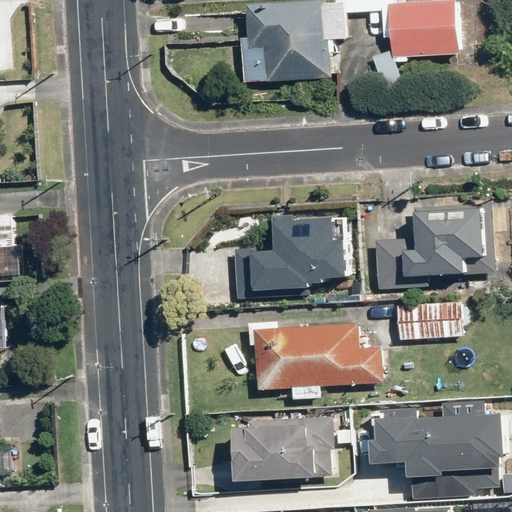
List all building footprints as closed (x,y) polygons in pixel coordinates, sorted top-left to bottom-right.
[(247,84),(335,81),(333,44),(351,43),(350,15),(386,13),(387,40),(394,40),(395,60),(464,57),(462,1),(398,4),(398,0),(338,3),(338,5),(330,5),(330,3),(251,6),(252,40),(245,41),(247,84)] [(389,55),(374,64),(391,94),(406,85),(389,55)] [(376,242),(379,289),(426,286),(425,275),(494,271),(490,205),(414,210),(416,239),(376,242)] [(279,252),(235,255),(238,301),(313,296),(312,283),(352,280),(347,218),(277,223),(279,252)] [(0,250),(16,250),(15,219),(0,219),(0,250)] [(397,307),(399,345),(465,341),(463,304),(397,307)] [(0,352),(9,353),(8,308),(0,307),(0,352)] [(253,350),(261,350),(263,392),(293,391),(293,402),(327,400),(326,390),(388,387),(387,348),(367,349),(366,329),(300,332),(300,322),(252,324),(253,350)] [(509,473),(508,419),(489,420),(489,404),(445,405),(445,421),(421,421),(420,411),(377,412),(378,469),(411,468),(411,481),(450,480),(450,474),(509,473)] [(255,433),(237,433),(237,482),(337,482),(337,416),(255,416),(255,433)] [(0,476),(14,476),(14,452),(0,451),(0,476)]
